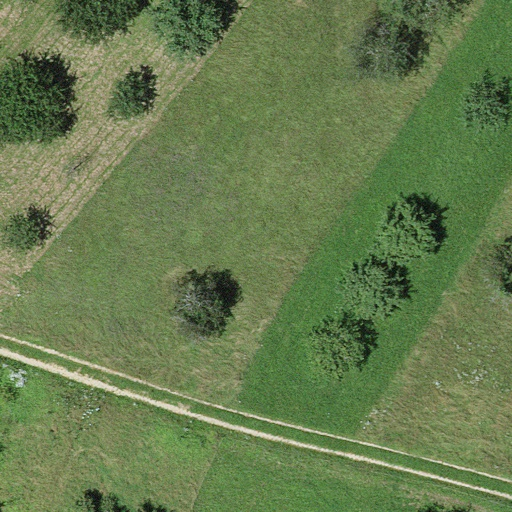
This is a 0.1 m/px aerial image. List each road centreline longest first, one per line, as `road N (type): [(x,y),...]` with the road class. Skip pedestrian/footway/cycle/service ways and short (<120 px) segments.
road 1 (track): [(511,488),(184,396)]
road 2 (track): [(0,340),(184,396)]
